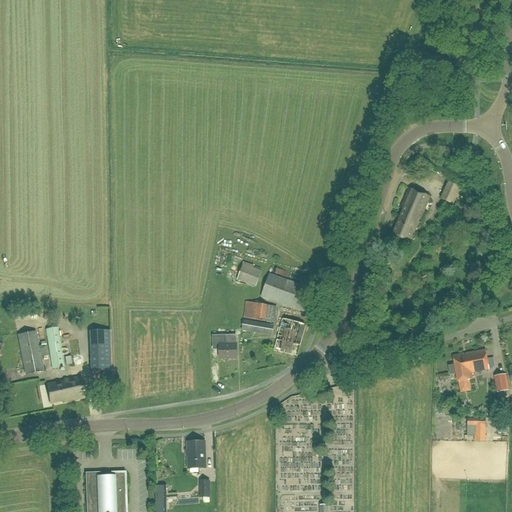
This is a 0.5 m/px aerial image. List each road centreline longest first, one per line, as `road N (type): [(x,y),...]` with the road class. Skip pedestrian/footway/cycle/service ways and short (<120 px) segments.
road 1 (unclassified): [(306,366),(356,279),(396,145),(432,127),(490,126)]
road 2 (unclassified): [(0,441),(228,414),(306,366)]
road 3 (residential): [(306,366),(316,372),(359,362),(511,316)]
road 4 (secondary): [(490,126),(510,81),(509,0)]
